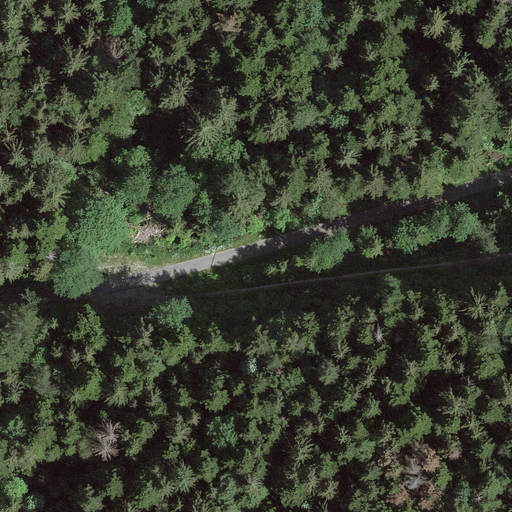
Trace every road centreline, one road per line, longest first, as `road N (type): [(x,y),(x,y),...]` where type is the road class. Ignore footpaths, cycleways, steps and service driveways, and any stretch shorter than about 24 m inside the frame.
road 1 (unclassified): [(511,178),(109,293),(0,304)]
road 2 (track): [(511,259),(192,302),(109,293)]
